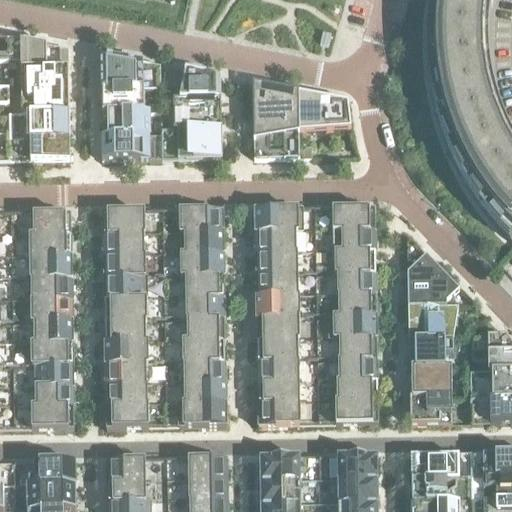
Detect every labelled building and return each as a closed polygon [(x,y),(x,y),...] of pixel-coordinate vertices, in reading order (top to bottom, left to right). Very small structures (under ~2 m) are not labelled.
[(487,0),(431,0),(428,20),(426,53),(429,87),(436,119),(447,151),(461,181),(479,209),(500,234),(511,245),(511,156),(509,153),(498,129),(490,104),(484,78),(482,56),(482,38),(484,18),(487,0)] [(328,50),(331,38),(323,36),(320,48),(328,50)] [(0,72),(10,72),(47,71),(47,49),(8,41),(8,56),(0,56),(0,72)] [(59,52),(60,71),(69,71),(68,54),(59,52)] [(161,94),(160,70),(158,70),(158,72),(142,72),(142,67),(101,59),(101,95),(161,94)] [(221,82),(160,70),(161,94),(162,105),(221,105),(221,82)] [(69,95),(69,71),(60,71),(47,71),(10,72),(10,96),(69,95)] [(0,96),(10,96),(10,72),(0,72),(0,96)] [(300,137),(299,97),(253,88),(254,164),(300,163),(300,151),(300,137)] [(161,94),(101,95),(101,119),(108,119),(162,118),(162,105),(161,94)] [(69,119),(69,95),(10,96),(11,120),(69,119)] [(11,120),(10,96),(0,96),(0,120),(9,120),(11,120)] [(348,107),(329,103),(299,97),(300,137),(351,133),(348,107)] [(222,134),(221,108),(221,105),(162,105),(162,118),(163,135),(222,134)] [(163,135),(162,118),(108,119),(108,128),(102,128),(102,142),(163,142),(163,135)] [(70,143),(69,119),(11,120),(11,144),(70,143)] [(11,144),(11,120),(9,120),(0,120),(0,168),(10,168),(11,168),(11,144)] [(222,165),(222,134),(163,135),(163,142),(164,166),(222,165)] [(164,166),(163,142),(102,142),(102,167),(164,166)] [(70,167),(70,143),(11,144),(11,168),(70,167)] [(311,151),(300,151),(300,163),(302,163),(312,163),(311,151)] [(375,237),(375,214),(337,215),(337,237),(375,237)] [(297,237),(297,215),(255,216),(255,238),(293,237),(297,237)] [(339,345),(338,323),(334,323),(334,301),(334,280),(333,258),(333,237),(337,237),(337,215),(317,215),(297,215),(297,237),(293,237),(293,259),(294,281),(294,302),(298,302),(298,324),(294,324),(294,345),(299,345),(299,367),(299,388),(299,410),(295,410),(296,432),(335,431),(335,409),(340,409),(339,388),(339,366),(334,366),(334,345),(339,345)] [(187,347),(186,325),(182,326),(182,304),(181,282),(181,261),(181,239),(185,239),(185,217),(164,218),(145,218),(145,240),(141,240),(141,261),(142,283),(142,305),(146,304),(146,326),(142,326),(142,348),(147,348),(147,369),(147,391),(147,412),(143,413),(143,434),(183,433),(183,412),(188,412),(187,390),(187,369),(182,369),(182,347),(187,347)] [(223,240),(223,217),(185,217),(185,239),(223,240)] [(145,240),(145,218),(103,219),(103,240),(141,240),(145,240)] [(72,242),(71,219),(33,220),(34,241),(72,242)] [(13,220),(0,220),(0,436),(32,436),(32,414),(36,414),(36,393),(36,371),(31,371),(31,349),(35,349),(35,328),(31,328),(30,306),(30,285),(30,263),(30,241),(34,241),(33,220),(13,220)] [(293,259),(293,237),(255,238),(255,260),(293,259)] [(375,258),(375,237),(337,237),(333,237),(333,258),(375,258)] [(223,260),(223,240),(185,239),(181,239),(181,261),(223,260)] [(141,261),(141,240),(103,240),(103,262),(141,261)] [(407,265),(421,252),(419,253),(407,240),(407,265)] [(72,262),(72,245),(72,242),(34,241),(30,241),(30,263),(72,262)] [(376,279),(375,258),(333,258),(334,280),(376,279)] [(294,281),(293,259),(255,260),(256,281),(294,281)] [(224,282),(223,260),(181,261),(181,282),(224,282)] [(142,283),(141,261),(103,262),(104,284),(142,283)] [(435,267),(434,268),(426,261),(408,278),(408,282),(408,293),(408,312),(418,312),(447,311),(447,307),(459,295),(434,269),(435,267)] [(72,284),(72,262),(30,263),(30,285),(72,284)] [(376,301),(376,279),(334,280),(334,301),(376,301)] [(294,302),(294,281),(256,281),(256,303),(294,302)] [(224,303),(224,282),(181,282),(182,304),(224,303)] [(142,305),(142,283),(104,284),(104,305),(142,305)] [(72,286),(72,284),(30,285),(30,306),(72,306),(72,286)] [(376,322),(376,301),(334,301),(334,323),(338,323),(376,322)] [(298,324),(298,302),(294,302),(256,303),(256,324),(294,324),(298,324)] [(225,325),(224,305),(224,303),(182,304),(182,326),(186,325),(225,325)] [(146,326),(146,304),(142,305),(104,305),(105,327),(142,326),(146,326)] [(72,306),(30,306),(31,328),(35,328),(72,327),(72,306)] [(454,343),(459,311),(447,311),(418,312),(408,312),(409,343),(454,343)] [(377,344),(376,322),(338,323),(339,345),(377,344)] [(294,345),(294,324),(256,324),(257,346),(294,345)] [(225,346),(225,325),(186,325),(187,347),(225,346)] [(142,348),(142,326),(105,327),(105,348),(142,348)] [(72,328),(72,327),(35,328),(35,349),(73,349),(73,328),(72,328)] [(511,349),(506,341),(488,341),(471,341),(472,366),(488,366),(488,377),(511,376),(511,349)] [(453,345),(454,343),(409,343),(409,375),(412,375),(451,375),(451,373),(446,373),(446,359),(454,359),(453,345)] [(377,366),(377,344),(339,345),(334,345),(334,366),(339,366),(377,366)] [(299,367),(299,345),(294,345),(257,346),(257,368),(299,367)] [(225,346),(187,347),(182,347),(182,369),(187,369),(225,368),(225,346)] [(147,369),(147,348),(142,348),(105,348),(105,370),(147,369)] [(73,349),(35,349),(31,349),(31,371),(36,371),(73,370),(73,349)] [(378,387),(377,366),(339,366),(339,388),(378,387)] [(299,388),(299,367),(257,368),(258,389),(299,388)] [(226,390),(225,368),(187,369),(187,390),(226,390)] [(147,391),(147,369),(105,370),(106,392),(147,391)] [(73,370),(36,371),(36,393),(74,392),(73,370)] [(452,401),(451,375),(412,375),(413,402),(452,401)] [(511,376),(488,377),(470,378),(470,404),(511,402),(511,376)] [(378,409),(378,387),(339,388),(340,409),(378,409)] [(299,410),(299,388),(258,389),(258,411),(295,410),(299,410)] [(226,411),(226,390),(187,390),(188,412),(226,411)] [(147,412),(147,391),(106,392),(106,413),(143,413),(147,412)] [(74,392),(36,393),(36,414),(74,414),(74,412),(73,412),(73,394),(74,394),(74,392)] [(410,402),(410,430),(450,429),(450,402),(410,402)] [(511,428),(511,402),(470,404),(471,429),(472,429),(472,425),(490,424),(490,429),(502,428),(502,425),(510,425),(510,428),(511,428)] [(378,430),(378,409),(340,409),(335,409),(335,431),(341,431),(378,430)] [(296,432),(295,410),(258,411),(258,432),(296,432)] [(226,411),(188,412),(183,412),(183,433),(189,433),(226,433),(226,411)] [(143,434),(143,413),(106,413),(106,435),(143,434)] [(74,414),(36,414),(32,414),(32,436),(74,435),(74,414)] [(511,481),(511,460),(483,461),(483,482),(511,481)] [(456,482),(456,461),(451,461),(411,462),(411,483),(456,482)] [(483,511),(484,506),(483,482),(483,461),(470,461),(456,461),(456,482),(456,506),(456,511),(483,511)] [(378,483),(378,462),(351,462),(337,463),(338,484),(352,484),(378,483)] [(300,485),(299,463),(286,463),(259,464),(260,485),(286,485),(300,485)] [(338,511),(338,508),(338,484),(337,463),(299,463),(300,485),(300,509),(300,511),(338,511)] [(145,466),(145,488),(145,507),(145,509),(149,509),(149,511),(189,511),(190,508),(189,487),(189,465),(183,465),(145,466)] [(189,487),(227,486),(227,465),(189,465),(189,487)] [(107,488),(145,488),(145,466),(107,467),(107,488)] [(75,467),(33,468),(34,492),(75,491),(75,467)] [(34,492),(33,468),(0,468),(0,492),(3,492),(3,511),(29,511),(30,492),(34,492)] [(511,505),(511,481),(483,482),(484,506),(511,505)] [(456,506),(456,482),(411,483),(411,486),(412,486),(412,507),(456,506)] [(378,507),(378,483),(352,484),(338,484),(338,508),(352,508),(378,507)] [(300,509),(300,485),(286,485),(260,485),(260,506),(260,509),(287,509),(300,509)] [(227,508),(227,486),(189,487),(190,508),(227,508)] [(145,488),(107,488),(108,490),(108,510),(145,509),(145,507),(145,488)] [(75,511),(75,491),(34,492),(30,492),(29,511),(75,511)]
